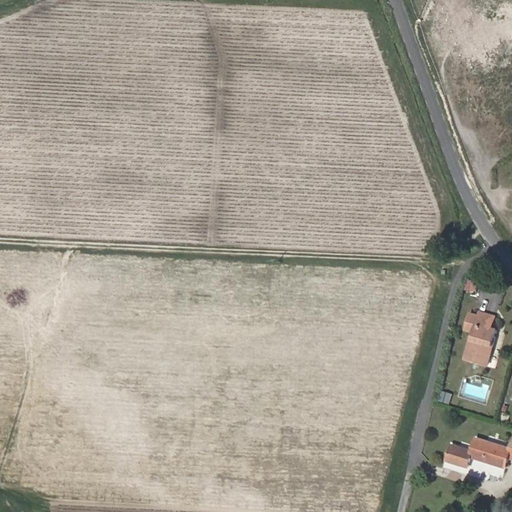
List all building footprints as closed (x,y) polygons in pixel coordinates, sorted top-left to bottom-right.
[(466,329),(475,331),(477,323),(480,314),(471,312),(466,329)] [(477,323),(493,327),(495,318),(480,314),(477,323)] [(477,323),(475,331),(472,342),(471,342),(466,360),(490,367),(497,339),(496,339),(499,329),(493,327),(477,323)] [(442,391),(440,402),(451,404),(453,393),(442,391)] [(469,468),(473,458),(508,468),(511,458),(511,449),(477,439),(474,451),(453,445),(448,461),(469,468)]
